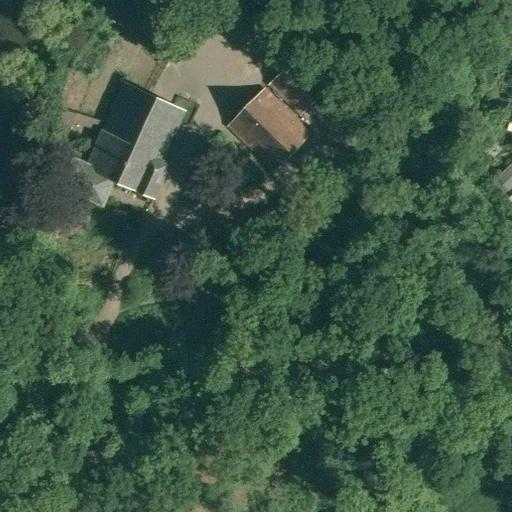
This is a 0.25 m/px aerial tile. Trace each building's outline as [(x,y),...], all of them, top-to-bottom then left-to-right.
[(298,55),(270,83),(301,113),(328,84),(298,55)] [(88,165),(113,177),(155,196),(170,163),(162,160),(185,110),(125,83),(104,130),(88,165)] [(230,125),(274,168),(308,133),(264,90),(230,125)] [(113,177),(88,165),(78,161),(82,154),(81,151),(72,148),(70,149),(56,182),(60,184),(62,187),(69,190),(72,190),(81,193),(83,196),(89,199),(93,199),(102,203),(113,177)] [(511,163),(497,178),(508,189),(509,190),(511,186),(511,163)]
